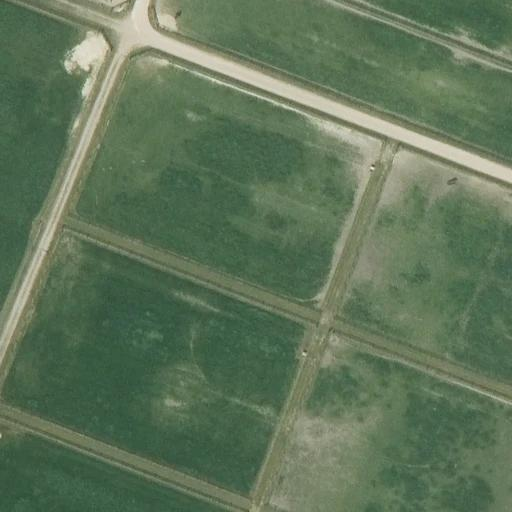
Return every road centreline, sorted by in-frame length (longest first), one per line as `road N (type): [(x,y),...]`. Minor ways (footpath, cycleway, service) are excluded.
road 1 (track): [(511,176),(49,0)]
road 2 (track): [(0,353),(145,0)]
